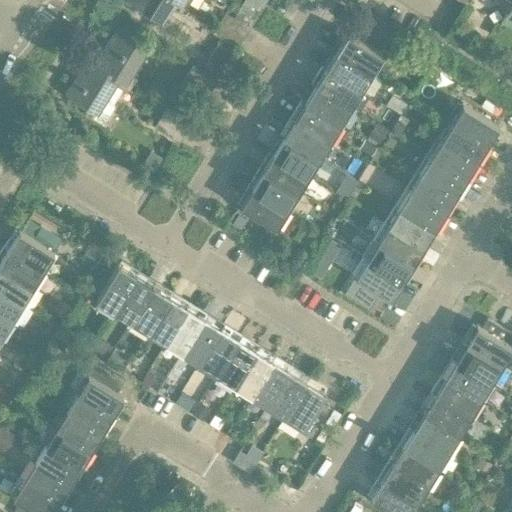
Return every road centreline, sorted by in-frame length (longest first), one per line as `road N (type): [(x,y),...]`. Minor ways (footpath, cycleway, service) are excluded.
road 1 (residential): [(165,243),(319,0)]
road 2 (residential): [(388,379),(165,243)]
road 3 (residential): [(84,511),(137,425),(231,482)]
road 4 (residential): [(165,243),(18,156)]
road 5 (residential): [(307,511),(388,379)]
road 6 (residential): [(388,379),(465,253)]
